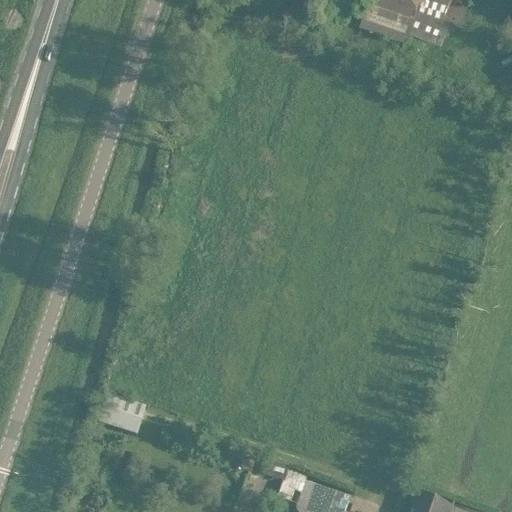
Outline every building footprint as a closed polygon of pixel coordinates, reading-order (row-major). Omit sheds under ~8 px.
[(441,47),(448,26),(441,23),(449,0),(367,0),(358,28),(404,44),(404,45),(418,50),(421,40),(441,47)] [(98,422),(136,435),(145,406),(107,394),(98,422)] [(262,473),(281,479),(286,466),(266,460),(262,473)] [(234,509),(242,511),(263,511),(275,481),(248,471),(234,509)] [(293,511),(346,511),(344,511),(349,495),(305,480),(293,511)] [(449,511),(451,507),(416,495),(409,511),(449,511)]
